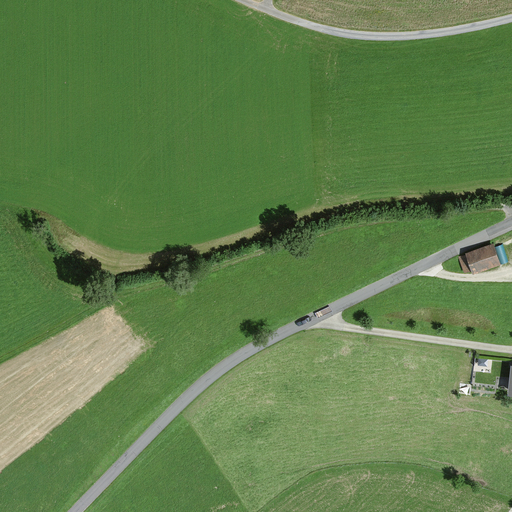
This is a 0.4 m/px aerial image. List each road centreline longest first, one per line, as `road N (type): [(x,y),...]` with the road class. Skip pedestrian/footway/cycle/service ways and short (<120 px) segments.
road 1 (unclassified): [(80,511),(180,408),(262,345),(511,225)]
road 2 (track): [(303,23),(396,36),(511,17)]
road 3 (track): [(511,352),(344,330),(322,317)]
